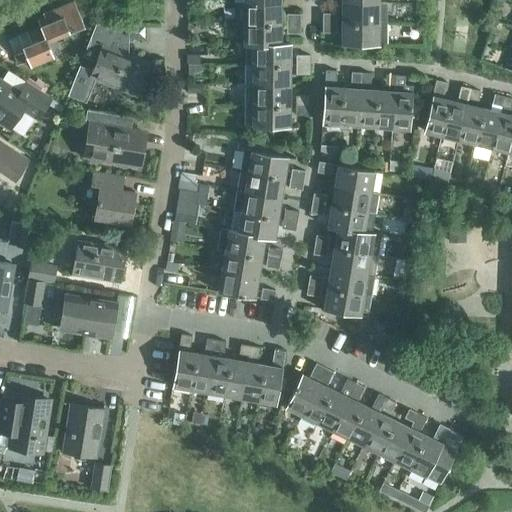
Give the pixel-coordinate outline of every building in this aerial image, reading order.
[(64,38),(62,33),(84,25),(73,0),(43,12),(45,16),(38,18),(40,25),(18,35),(24,50),(15,54),(18,63),(27,60),(27,61),(52,51),(47,40),(52,38),(53,40),(58,41),(64,38)] [(280,23),(280,2),(235,2),(235,3),(237,3),(237,22),(280,23)] [(388,2),(344,3),(344,23),(387,23),(388,2)] [(287,23),(301,23),(301,14),(288,13),(287,23)] [(323,23),(337,23),(337,13),(323,13),(323,23)] [(132,94),(145,61),(128,53),(129,38),(129,26),(129,23),(96,22),(87,46),(105,53),(95,80),(132,94)] [(280,23),(237,22),(237,42),(289,43),(289,42),(280,42),(280,23)] [(301,23),(287,23),(287,33),(301,33),(301,23)] [(337,23),(323,23),(323,32),(337,32),(337,23)] [(387,23),(344,23),(344,44),(387,45),(387,23)] [(146,26),(129,26),(129,38),(145,38),(146,26)] [(289,43),(237,42),(237,44),(245,44),(245,45),(246,45),(246,63),(289,63),(289,43)] [(187,54),(187,63),(188,63),(200,63),(200,54),(188,54),(187,54)] [(297,63),(310,63),(310,54),(297,54),(297,63)] [(163,59),(154,59),(153,77),(163,77),(163,59)] [(289,63),(246,63),(246,83),(289,83),(289,63)] [(310,63),(297,63),(297,73),(310,74),(310,63)] [(341,124),(344,88),(336,88),(337,70),(326,69),(322,122),(341,124)] [(361,82),(362,72),(352,71),(351,81),(361,82)] [(362,72),(361,82),(371,83),(372,73),(362,72)] [(395,84),(396,75),(387,74),(386,84),(395,84)] [(396,75),(395,84),(396,85),(396,93),(394,92),(392,128),(411,129),(413,94),(414,86),(405,85),(406,75),(396,75)] [(21,91),(0,78),(0,120),(11,128),(23,108),(39,119),(49,103),(61,111),(65,105),(53,97),(44,91),(46,88),(35,81),(33,84),(28,81),(21,91)] [(442,137),(450,102),(443,100),(447,82),(436,79),(424,132),(442,137)] [(204,83),(188,83),(188,92),(204,92),(204,83)] [(289,83),(246,83),(246,104),(289,104),(289,83)] [(469,98),(471,88),(462,86),(458,103),(450,102),(442,137),(459,141),(467,106),(466,106),(469,98)] [(344,88),(341,124),(358,125),(361,90),(344,88)] [(471,88),(469,98),(478,100),(480,90),(471,88)] [(361,90),(358,125),(375,126),(378,91),(361,90)] [(378,91),(375,126),(392,128),(394,92),(378,91)] [(503,106),(505,96),(495,94),(493,103),(503,106)] [(296,104),(310,104),(310,95),(297,95),(296,104)] [(511,97),(505,96),(503,106),(501,114),(492,149),(509,152),(511,138),(511,116),(510,116),(511,106),(511,97)] [(289,104),(246,104),(246,126),(289,126),(289,104)] [(310,104),(296,104),(296,114),(310,114),(310,104)] [(467,106),(459,141),(476,145),(484,110),(467,106)] [(139,164),(145,132),(131,130),(134,117),(88,109),(86,122),(96,124),(90,156),(139,164)] [(484,110),(476,145),(492,149),(501,114),(484,110)] [(0,167),(16,178),(29,159),(0,139),(0,167)] [(340,146),(329,145),(328,155),(339,155),(340,146)] [(241,171),(284,178),(288,156),(245,149),(241,171)] [(331,174),(333,163),(320,161),(318,171),(331,174)] [(390,162),(382,162),(382,170),(390,171),(390,162)] [(340,165),(337,186),(371,191),(374,170),(340,165)] [(434,168),(422,166),(420,177),(432,179),(434,168)] [(291,179),(304,181),(306,170),(293,168),(291,179)] [(450,171),(435,168),(431,181),(447,185),(450,171)] [(131,223),(136,191),(123,188),(125,176),(96,171),(94,184),(102,186),(98,214),(110,216),(109,220),(131,223)] [(238,191),(281,198),(284,178),(241,171),(238,191)] [(200,182),(181,179),(177,200),(178,201),(196,203),(200,183),(200,182)] [(303,189),(304,181),(291,179),(289,187),(303,189)] [(200,183),(196,203),(200,204),(206,205),(210,185),(200,183)] [(501,186),(492,184),(490,193),(499,195),(501,186)] [(368,211),(377,212),(380,193),(371,191),(337,186),(333,206),(368,211)] [(278,218),(281,198),(238,191),(234,211),(278,218)] [(313,203),(326,205),(328,195),(314,193),(313,203)] [(196,203),(178,201),(175,220),(196,224),(200,204),(196,203)] [(325,214),(326,205),(313,203),(311,212),(325,214)] [(373,234),(374,233),(377,212),(368,211),(333,206),(330,229),(338,230),(338,228),(373,234)] [(284,219),(297,221),(299,211),(286,208),(284,219)] [(266,237),(265,239),(274,240),(278,218),(234,211),(231,230),(231,231),(266,237)] [(34,247),(38,222),(22,219),(18,244),(34,247)] [(296,230),(297,221),(284,219),(283,227),(296,230)] [(450,225),(449,242),(466,243),(467,226),(450,225)] [(231,231),(231,230),(221,228),(218,248),(228,250),(227,251),(262,257),(265,239),(266,237),(231,231)] [(338,228),(338,230),(335,248),(378,255),(382,234),(374,233),(373,234),(338,228)] [(171,233),(170,240),(184,242),(185,235),(171,233)] [(315,245),(328,247),(330,237),(317,234),(315,245)] [(121,281),(126,247),(79,240),(73,273),(121,281)] [(327,256),(328,247),(315,245),(314,253),(327,256)] [(268,258),(281,260),(283,249),(270,247),(268,258)] [(375,275),(378,255),(335,248),(332,268),(375,275)] [(259,277),(262,257),(227,251),(224,271),(259,277)] [(280,268),(281,260),(268,258),(266,266),(280,268)] [(0,308),(8,309),(15,263),(0,260),(0,308)] [(168,261),(166,270),(178,272),(179,263),(168,261)] [(45,279),(45,281),(54,283),(57,265),(32,262),(30,277),(45,279)] [(375,275),(332,268),(329,288),(372,295),(375,275)] [(259,277),(224,271),(220,292),(256,298),(259,277)] [(308,285),(322,287),(324,277),(310,275),(308,285)] [(45,279),(30,277),(26,301),(42,304),(45,281),(45,279)] [(320,296),(322,287),(308,285),(307,294),(320,296)] [(274,300),(276,290),(263,287),(261,298),(274,300)] [(372,295),(329,288),(325,309),(368,316),(372,295)] [(112,336),(117,303),(67,295),(62,328),(112,336)] [(191,389),(197,353),(190,352),(193,335),(182,333),(179,350),(173,385),(191,389)] [(197,353),(191,389),(208,392),(217,339),(208,338),(205,355),(197,353)] [(217,339),(208,392),(224,395),(230,359),(223,358),(226,341),(217,339)] [(249,355),(251,345),(242,344),(240,353),(249,355)] [(251,345),(249,355),(248,361),(248,363),(242,398),(259,401),(265,366),(258,364),(260,347),(251,345)] [(265,366),(259,401),(276,404),(283,369),(282,369),(286,351),(276,349),(272,367),(265,366)] [(230,359),(224,395),(242,398),(248,363),(230,359)] [(302,415),(326,367),(317,363),(309,379),(301,375),(285,407),(302,415)] [(318,423),(333,391),(326,387),(334,371),(326,367),(302,415),(318,423)] [(352,391),(356,382),(348,378),(343,387),(352,391)] [(352,391),(348,398),(333,430),(349,438),(364,406),(357,403),(365,386),(356,382),(352,391)] [(333,430),(348,398),(333,391),(318,423),(333,430)] [(383,406),(388,397),(379,393),(374,402),(383,406)] [(48,435),(53,400),(20,395),(19,398),(3,396),(3,398),(0,398),(0,399),(0,432),(14,435),(12,447),(45,452),(46,450),(53,452),(55,437),(48,435)] [(388,397),(383,406),(392,410),(396,402),(388,397)] [(371,409),(364,406),(349,438),(364,446),(380,414),(383,406),(374,402),(371,409)] [(98,456),(106,408),(73,403),(65,451),(98,456)] [(414,421),(419,413),(410,408),(405,417),(414,421)] [(175,412),(173,423),(183,425),(185,414),(175,412)] [(194,412),(192,422),(202,424),(203,413),(194,412)] [(414,421),(410,429),(411,429),(395,461),(411,469),(426,437),(419,433),(427,417),(419,413),(414,421)] [(380,414),(364,446),(380,453),(395,422),(380,414)] [(411,429),(410,429),(395,422),(380,453),(395,461),(411,429)] [(426,437),(411,469),(441,483),(464,436),(449,429),(450,428),(441,423),(432,440),(426,437)] [(107,490),(111,466),(97,463),(93,488),(107,490)] [(384,482),(380,490),(395,497),(399,489),(384,482)] [(416,498),(412,506),(424,511),(426,511),(434,496),(423,491),(419,499),(416,498)]
